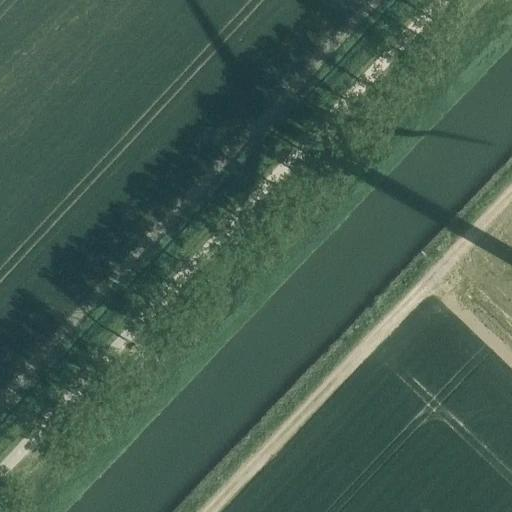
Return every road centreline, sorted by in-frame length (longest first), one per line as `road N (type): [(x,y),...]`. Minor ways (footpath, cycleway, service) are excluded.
road 1 (unclassified): [(0,469),(439,0)]
road 2 (track): [(207,511),(511,192)]
